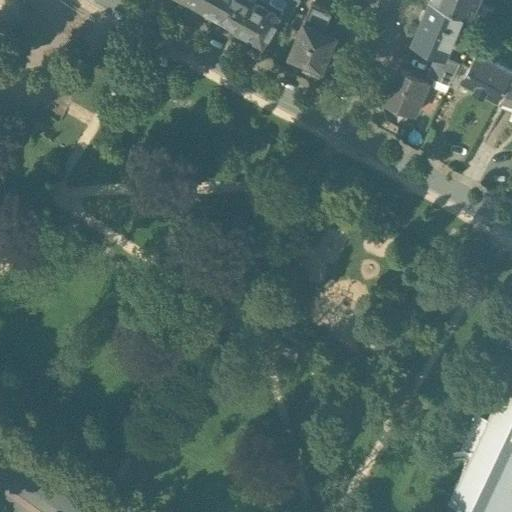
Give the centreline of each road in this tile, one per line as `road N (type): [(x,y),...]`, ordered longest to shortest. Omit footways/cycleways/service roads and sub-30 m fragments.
road 1 (residential): [(113,0),(341,129)]
road 2 (residential): [(341,129),(511,221)]
road 3 (residential): [(397,0),(341,129)]
